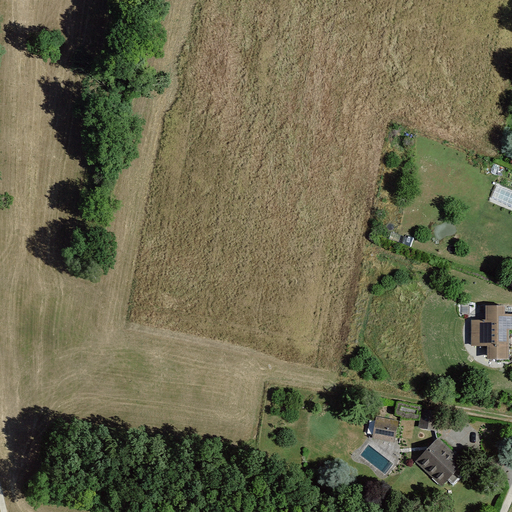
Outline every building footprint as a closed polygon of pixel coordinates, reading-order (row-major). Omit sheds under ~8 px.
[(497,196),(511,201),(511,189),(501,186),(497,196)] [(505,308),(486,308),(486,322),(472,322),(473,347),(488,347),(488,361),(508,361),(508,331),(511,331),(511,316),(505,317),(505,308)] [(439,414),(424,412),(420,429),(436,432),(439,414)] [(377,419),(372,439),(394,444),(398,423),(377,419)] [(437,441),(416,463),(441,487),(462,464),(437,441)]
